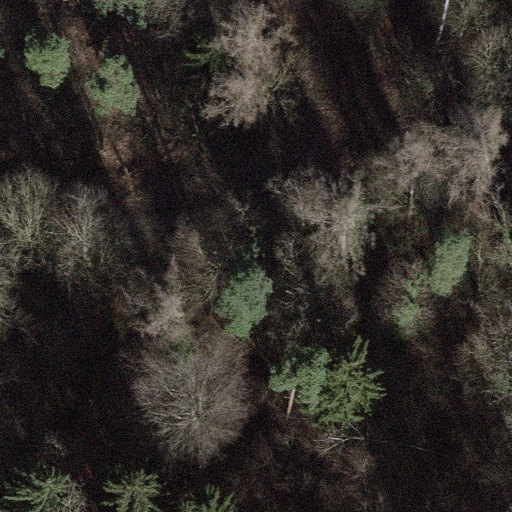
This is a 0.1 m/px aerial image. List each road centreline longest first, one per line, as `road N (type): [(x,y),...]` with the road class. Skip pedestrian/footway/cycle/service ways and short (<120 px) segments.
road 1 (track): [(262,210),(129,328),(0,478)]
road 2 (track): [(0,252),(262,210)]
road 3 (track): [(262,210),(511,176)]
